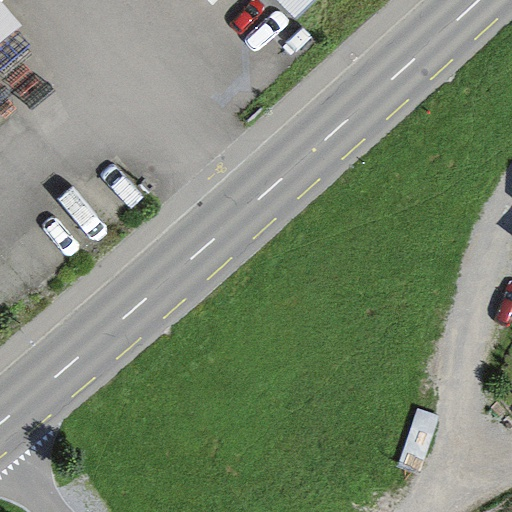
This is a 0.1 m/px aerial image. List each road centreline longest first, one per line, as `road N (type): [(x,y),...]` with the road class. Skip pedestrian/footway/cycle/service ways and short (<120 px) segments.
road 1 (secondary): [(480,0),(0,426)]
road 2 (track): [(435,495),(454,447),(474,339),(511,254)]
